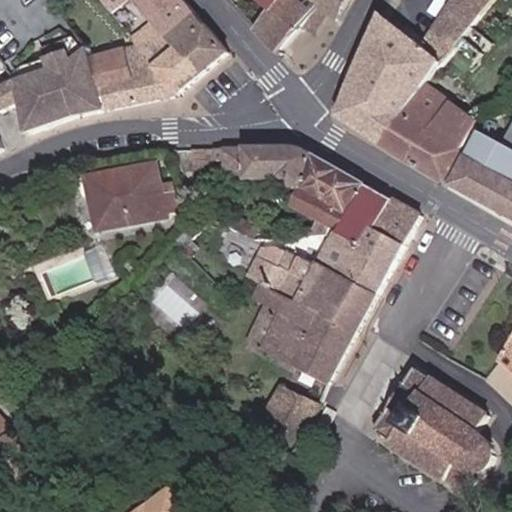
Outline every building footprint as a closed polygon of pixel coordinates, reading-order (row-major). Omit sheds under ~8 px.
[(125,23),(145,7),(139,0),(116,0),(111,4),(125,23)] [(139,0),(145,7),(157,22),(167,35),(174,30),(151,0),(139,0)] [(151,0),(174,30),(197,15),(185,0),(151,0)] [(237,0),(263,21),(279,0),(237,0)] [(276,49),(294,25),(308,6),(299,0),(279,0),(263,21),(254,33),(276,49)] [(317,12),(333,22),(345,0),(299,0),(308,6),(317,12)] [(334,122),(383,150),(486,17),(499,0),(461,0),(427,56),(387,33),(334,122)] [(294,25),(306,31),(317,12),(308,6),(294,25)] [(136,38),(157,22),(145,7),(125,23),(136,38)] [(238,66),(197,15),(174,30),(211,78),(229,65),(234,70),(238,66)] [(448,187),(476,140),(486,124),(454,102),(505,30),(486,17),(383,150),(448,187)] [(136,38),(147,52),(167,35),(157,22),(136,38)] [(183,100),(211,78),(174,30),(167,35),(147,52),(183,100)] [(46,45),(49,56),(74,49),(76,55),(93,49),(80,35),(46,45)] [(24,110),(29,137),(42,130),(110,112),(98,67),(93,49),(76,55),(74,49),(49,56),(52,66),(18,76),(18,79),(24,110)] [(177,104),(183,100),(147,52),(98,67),(110,112),(177,104)] [(16,66),(18,76),(52,66),(49,56),(16,66)] [(0,107),(2,115),(24,110),(18,79),(0,83),(0,107)] [(511,118),(502,143),(511,149),(511,118)] [(511,149),(502,143),(476,140),(448,187),(454,190),(511,219),(511,149)] [(287,186),(300,192),(320,161),(299,148),(218,145),(216,160),(224,161),(224,164),(249,179),(287,179),(287,186)] [(338,232),(342,235),(370,194),(320,161),(300,192),(291,205),(338,232)] [(167,164),(96,177),(108,236),(180,224),(167,164)] [(374,236),(379,239),(396,211),(370,194),(342,235),(338,232),(334,238),(362,255),(374,236)] [(379,239),(403,256),(421,227),(396,211),(379,239)] [(273,246),(292,257),(299,243),(280,233),(273,246)] [(325,273),(374,301),(403,256),(379,239),(374,236),(362,255),(334,238),(323,256),(299,243),(292,257),(325,273)] [(350,339),(374,301),(325,273),(292,257),(273,246),(267,244),(261,253),(258,252),(241,278),(258,288),(252,297),(276,313),(264,331),(253,349),(269,360),(283,336),(298,345),(316,317),(350,339)] [(269,360),(319,390),(350,339),(316,317),(298,345),(283,336),(269,360)] [(253,349),(264,331),(251,323),(240,341),(253,349)] [(486,446),(499,427),(417,376),(375,438),(467,499),(481,482),(491,484),(499,481),(506,474),(507,464),(501,455),(486,446)] [(333,409),(291,388),(264,439),(306,461),(333,409)] [(8,459),(22,448),(0,421),(0,471),(9,483),(20,474),(8,459)] [(20,474),(33,463),(22,448),(8,459),(20,474)] [(233,511),(258,496),(245,475),(219,491),(233,511)] [(155,511),(191,511),(179,495),(155,511)]
